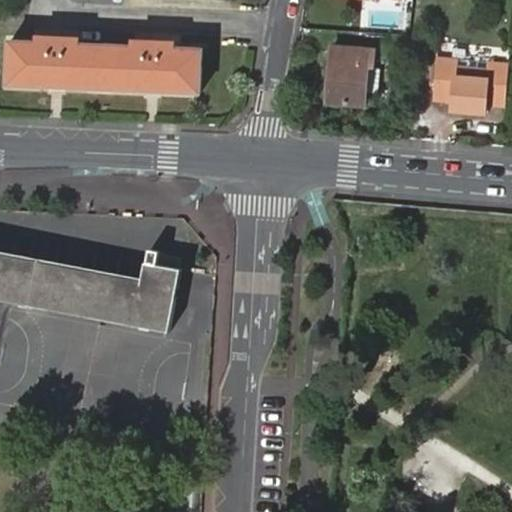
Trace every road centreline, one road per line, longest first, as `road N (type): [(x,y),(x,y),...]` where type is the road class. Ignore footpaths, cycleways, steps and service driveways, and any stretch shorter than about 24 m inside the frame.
road 1 (residential): [(264,162),(237,511)]
road 2 (secondary): [(264,162),(0,150)]
road 3 (secondary): [(511,180),(264,162)]
road 4 (residential): [(264,162),(288,0)]
